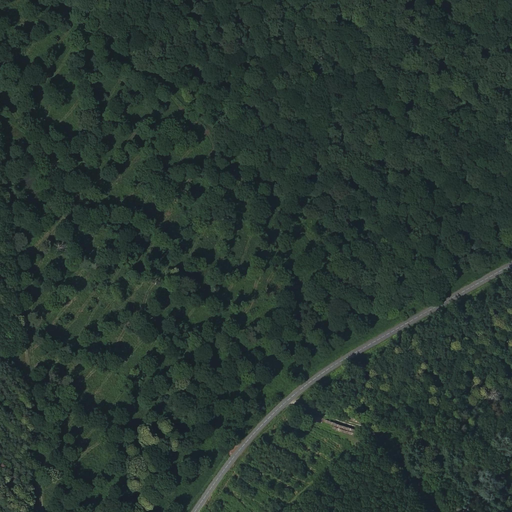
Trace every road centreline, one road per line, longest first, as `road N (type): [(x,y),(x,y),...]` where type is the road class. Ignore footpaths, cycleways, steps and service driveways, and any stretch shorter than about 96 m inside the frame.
road 1 (tertiary): [(511,262),(343,355),(252,436),(195,511)]
road 2 (track): [(285,404),(386,430),(511,396)]
